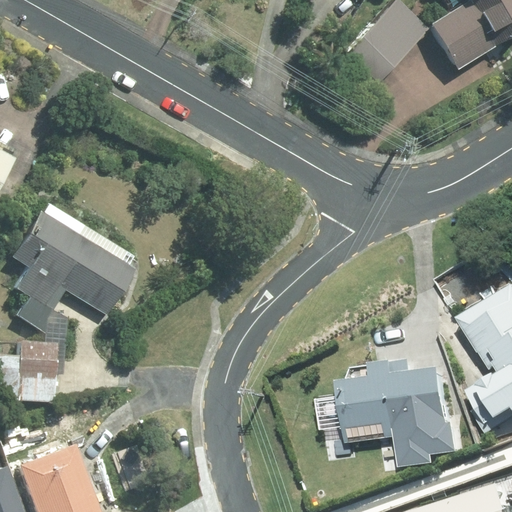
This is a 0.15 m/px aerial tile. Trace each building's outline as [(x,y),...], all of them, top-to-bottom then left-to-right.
[(461,0),(425,22),(452,68),(511,31),(511,4),(509,0),(461,0)] [(375,83),(403,53),(368,21),(341,51),(375,83)] [(129,257),(42,205),(37,213),(33,210),(6,257),(23,267),(10,288),(25,297),(12,317),(36,332),(61,290),(102,315),(130,269),(124,265),(129,257)] [(511,284),(459,317),(481,352),(494,373),(467,390),(478,407),(474,410),(487,433),(511,418),(511,284)] [(0,398),(51,400),(53,342),(15,340),(15,354),(0,354),(0,398)] [(402,425),(450,419),(443,367),(412,371),(411,359),(371,364),(373,376),(339,380),(347,442),(404,435),(402,425)] [(90,511),(64,441),(7,462),(25,511),(90,511)] [(502,483),(409,511),(511,511),(511,510),(510,511),(502,483)]
